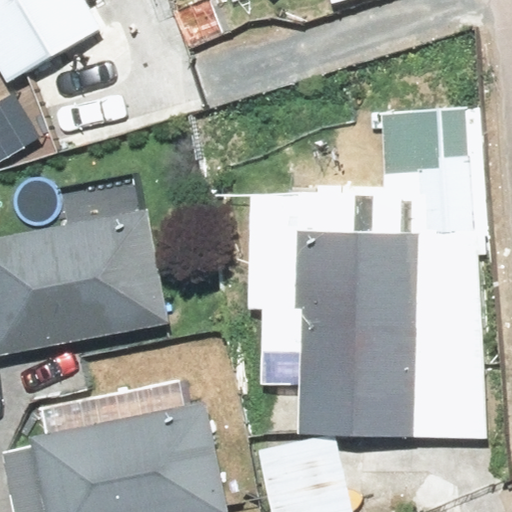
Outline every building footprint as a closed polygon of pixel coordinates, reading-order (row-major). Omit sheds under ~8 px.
[(93,0),(0,0),(0,52),(15,79),(108,25),(93,0)] [(252,0),(202,0),(196,3),(209,35),(259,14),(252,0)] [(268,102),(200,123),(214,166),(281,145),(268,102)] [(0,130),(0,172),(18,163),(0,130)] [(0,352),(176,324),(157,206),(0,231),(0,352)] [(430,231),(307,229),(303,432),(425,435),(430,231)] [(235,511),(213,400),(2,444),(16,511),(235,511)] [(354,511),(336,438),(269,454),(282,511),(354,511)]
